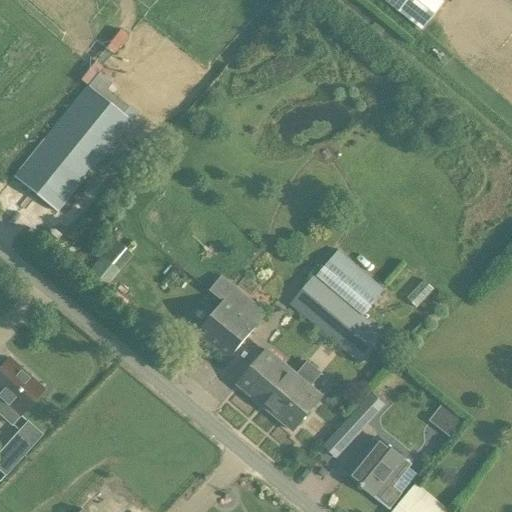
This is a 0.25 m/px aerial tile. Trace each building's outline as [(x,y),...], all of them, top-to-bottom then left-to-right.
[(387,0),(423,29),(445,1),(443,0),(387,0)] [(56,213),(69,196),(137,114),(128,107),(121,115),(88,87),(14,178),(56,213)] [(117,237),(89,266),(108,284),(136,255),(117,237)] [(318,270),(289,304),(359,364),(384,334),(362,316),(384,290),(338,250),(319,271),(318,270)] [(255,324),(265,311),(222,275),(209,291),(223,302),(197,332),(229,358),(256,325),(255,324)] [(307,362),(296,375),(267,350),(238,384),(293,431),(322,397),(310,387),(321,374),(307,362)] [(7,358),(0,365),(0,399),(18,415),(42,388),(7,358)] [(374,393),(324,443),(338,456),(388,406),(374,393)] [(441,404),(430,419),(452,436),(464,421),(441,404)] [(26,422),(15,434),(30,448),(41,435),(26,422)] [(411,466),(404,460),(377,438),(348,475),(375,497),(390,509),(402,494),(394,487),(409,468),(411,466)] [(449,511),(415,484),(391,511),(449,511)]
